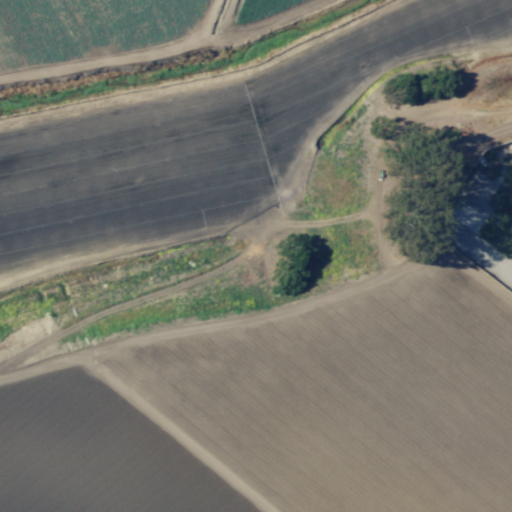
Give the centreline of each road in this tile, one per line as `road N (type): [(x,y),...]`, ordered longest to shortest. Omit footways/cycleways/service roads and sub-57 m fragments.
road 1 (track): [(511,303),(433,247),(363,284),(282,311),(0,377)]
road 2 (track): [(265,511),(77,355)]
